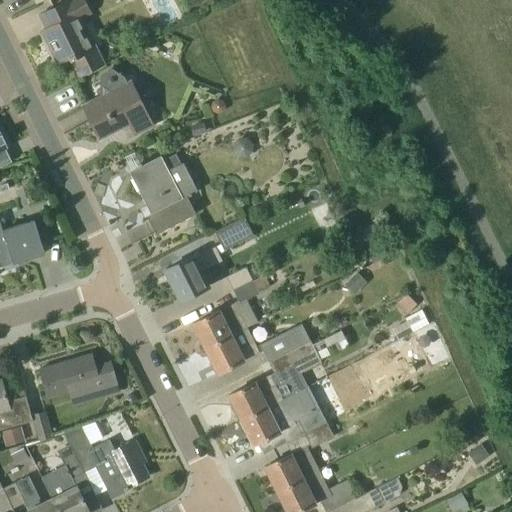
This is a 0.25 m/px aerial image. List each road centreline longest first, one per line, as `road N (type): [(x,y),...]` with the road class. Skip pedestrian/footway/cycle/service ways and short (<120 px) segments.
road 1 (residential): [(107,292),(106,259),(0,42)]
road 2 (residential): [(107,292),(127,312),(222,501)]
